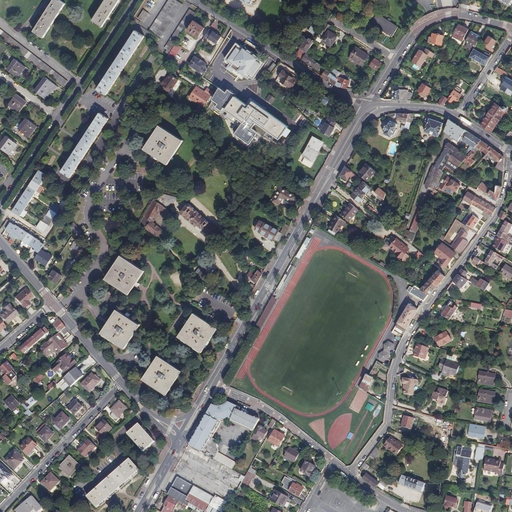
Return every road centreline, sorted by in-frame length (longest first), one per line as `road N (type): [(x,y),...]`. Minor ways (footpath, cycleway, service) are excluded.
road 1 (residential): [(511,176),(495,215),(407,336),(393,370),(388,423),(349,474)]
road 2 (secondary): [(368,105),(211,385)]
road 3 (residential): [(0,206),(138,0)]
road 4 (residential): [(194,0),(368,105)]
road 5 (residential): [(121,382),(0,511)]
road 6 (residential): [(211,385),(266,407),(334,461)]
road 7 (residential): [(511,27),(448,15),(420,28),(395,59)]
